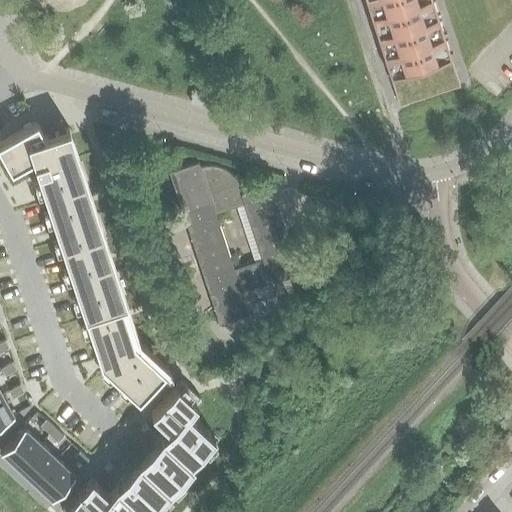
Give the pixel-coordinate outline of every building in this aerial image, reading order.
[(364,0),(370,17),(401,7),(398,0),(364,0)] [(422,0),(401,7),(407,26),(437,17),(431,0),(422,0)] [(407,26),(401,7),(370,17),(376,36),(407,26)] [(443,36),(437,17),(407,26),(414,45),(443,36)] [(376,36),(383,55),(414,45),(407,26),(376,36)] [(443,36),(414,45),(420,65),(450,55),(443,36)] [(420,65),(414,45),(383,55),(389,75),(420,65)] [(450,55),(420,65),(389,75),(393,88),(395,88),(401,104),(459,85),(450,55)] [(36,121),(0,140),(0,151),(10,170),(32,158),(37,174),(100,364),(138,399),(164,371),(168,367),(161,361),(138,339),(80,163),(79,160),(77,154),(74,145),(73,141),(71,135),(70,132),(68,127),(64,128),(57,131),(53,132),(46,134),(44,135),(36,121)] [(241,193),(238,184),(237,181),(235,179),(234,176),(232,174),(230,172),(228,170),(226,169),(223,167),(221,166),(218,165),(215,165),(212,164),(209,164),(207,164),(204,164),(201,165),(199,166),(197,161),(168,171),(218,323),(248,313),(240,291),(299,272),(269,183),(241,193)] [(11,362),(0,368),(4,375),(14,369),(11,362)] [(90,475),(60,507),(65,511),(141,511),(142,511),(147,511),(193,463),(190,460),(213,435),(187,410),(200,397),(180,378),(150,411),(168,427),(154,442),(158,445),(125,481),(121,477),(108,491),(90,475)] [(507,411),(511,407),(511,383),(496,396),(507,411)] [(18,384),(8,389),(12,396),(22,391),(18,384)] [(2,393),(0,393),(0,421),(13,414),(2,393)] [(44,418),(39,424),(48,432),(53,427),(44,418)] [(22,424),(0,447),(0,450),(16,466),(40,441),(22,424)] [(61,434),(56,440),(64,448),(70,442),(61,434)] [(40,441),(16,466),(32,482),(56,457),(40,441)] [(70,442),(64,448),(73,456),(79,450),(70,442)] [(56,457),(32,482),(50,498),(74,473),(56,457)]
